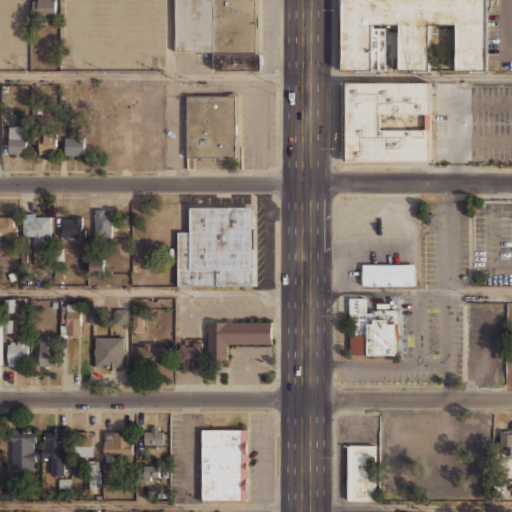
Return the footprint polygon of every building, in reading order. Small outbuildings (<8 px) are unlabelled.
[(55,0),(32,0),(32,15),(55,15),(55,0)] [(175,0),(255,0),(255,51),(175,51),(175,0)] [(337,0),(485,0),(485,71),(453,71),(453,26),(430,26),(430,71),(397,71),(397,26),(385,26),(385,71),(340,71),(340,2),(337,2),(337,0)] [(213,53),(256,53),(257,53),(258,54),(259,55),(259,56),(259,70),(215,70),(213,68),(213,53)] [(342,82),(430,82),(431,158),(342,159),(342,82)] [(186,157),(186,96),(235,96),(235,157),(186,157)] [(26,124),(8,124),(8,153),(26,153),(26,124)] [(56,153),(56,132),(37,132),(37,153),(56,153)] [(84,154),(84,135),(64,135),(64,154),(84,154)] [(188,207),(251,207),(251,285),(177,285),(177,232),(188,232),(188,207)] [(111,235),(111,208),(94,208),(94,235),(111,235)] [(50,212),(22,212),(22,234),(32,234),(32,257),(42,257),(42,240),(50,240),(50,212)] [(0,235),(13,235),(13,215),(0,215),(0,235)] [(84,216),(60,216),(60,237),(84,237),(84,216)] [(89,273),(103,273),(103,258),(89,258),(89,273)] [(414,286),(362,286),(362,264),(414,264),(414,286)] [(80,303),(60,303),(60,335),(80,335),(80,303)] [(128,322),(128,307),(114,307),(114,322),(128,322)] [(102,308),(89,308),(89,322),(102,322),(102,308)] [(349,335),(354,335),(354,313),(373,313),(373,310),(394,310),(394,355),(349,355),(349,335)] [(142,329),(142,311),(132,311),(132,329),(142,329)] [(270,344),(227,344),(227,359),(208,359),(208,332),(206,332),(206,327),(208,327),(208,322),(227,322),(227,319),(231,319),(231,322),(270,322),(270,344)] [(7,343),(7,363),(26,363),(26,333),(17,333),(17,343),(7,343)] [(39,365),(56,365),(56,335),(39,335),(39,365)] [(94,367),(124,367),(124,335),(94,335),(94,367)] [(166,342),(135,342),(135,367),(166,367),(166,342)] [(184,346),(193,346),(193,342),(201,342),(201,359),(193,359),(193,365),(182,365),(182,362),(179,362),(179,346),(180,346),(180,344),(184,344),(184,346)] [(42,429),(42,462),(51,462),(51,474),(64,474),(64,429),(42,429)] [(163,444),(163,429),(144,429),(144,444),(163,444)] [(246,500),(202,500),(202,429),(246,429),(246,500)] [(75,431),(75,456),(92,456),(92,431),(75,431)] [(131,458),(131,431),(103,431),(103,458),(131,458)] [(511,431),(502,432),(501,455),(511,454),(511,431)] [(35,467),(35,432),(11,432),(11,467),(35,467)] [(347,459),(347,445),(375,445),(375,459),(347,459)] [(375,459),(375,473),(347,473),(347,459),(375,459)] [(100,486),(100,465),(89,465),(89,486),(100,486)] [(159,465),(136,465),(136,479),(159,479),(159,465)] [(375,473),(375,500),(347,500),(347,473),(375,473)]
